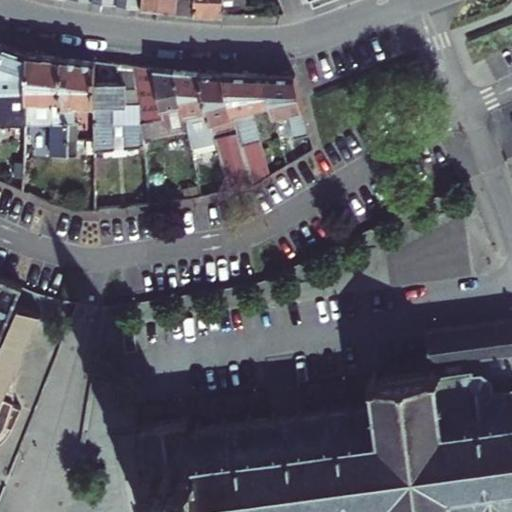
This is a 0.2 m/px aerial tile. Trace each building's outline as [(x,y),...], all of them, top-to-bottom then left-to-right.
[(158,0),(159,8),(177,10),(177,0),(158,0)] [(177,0),(177,10),(195,13),(195,0),(177,0)] [(195,0),(195,13),(233,13),(233,0),(195,0)] [(0,122),(25,124),(27,53),(2,44),(0,58),(0,122)] [(59,124),(59,57),(27,53),(25,124),(51,125),(50,157),(68,158),(68,141),(69,133),(69,124),(59,124)] [(95,60),(59,57),(59,124),(69,124),(75,125),(76,112),(71,110),(72,104),(90,106),(90,111),(95,111),(95,60)] [(140,122),(134,65),(95,60),(95,111),(95,141),(94,152),(144,149),(143,140),(140,122)] [(155,67),(134,65),(140,122),(162,118),(155,67)] [(175,69),(155,67),(162,118),(140,122),(143,140),(188,130),(175,69)] [(212,127),(197,72),(175,69),(188,130),(189,135),(213,130),(212,127)] [(223,73),(197,72),(212,127),(236,121),(223,73)] [(236,121),(238,131),(253,184),(269,174),(252,108),(272,104),(265,74),(223,73),(236,121)] [(296,75),(265,74),(272,104),(274,114),(292,110),(290,114),(295,134),(310,131),(307,118),(298,84),(296,75)] [(253,184),(238,131),(222,135),(215,138),(228,189),(253,184)] [(0,274),(0,332),(13,303),(23,285),(0,274)] [(0,440),(7,434),(19,409),(11,406),(14,400),(14,369),(15,366),(39,315),(13,303),(0,332),(0,440)] [(510,511),(510,509),(511,508),(511,319),(424,331),(425,333),(427,333),(431,358),(428,359),(429,362),(431,362),(432,370),(378,377),(377,370),(371,371),(372,378),(365,379),(366,385),(373,383),(375,400),(373,401),(373,403),(354,406),(353,401),(348,402),(349,406),(329,409),(328,404),(323,405),(323,410),(304,412),(304,408),(299,408),(298,408),(299,409),(299,410),(299,412),(299,413),(278,416),(277,415),(277,413),(277,412),(277,411),(276,411),(272,412),(272,417),(252,420),(252,415),(246,416),(247,420),(226,423),(226,418),(220,419),(221,423),(201,426),(201,422),(195,423),(196,427),(190,428),(189,419),(187,420),(187,418),(182,419),(182,421),(150,426),(150,424),(144,424),(144,425),(141,425),(141,427),(134,428),(135,432),(135,436),(136,439),(136,442),(136,446),(137,448),(139,468),(141,483),(144,511),(510,511)]
